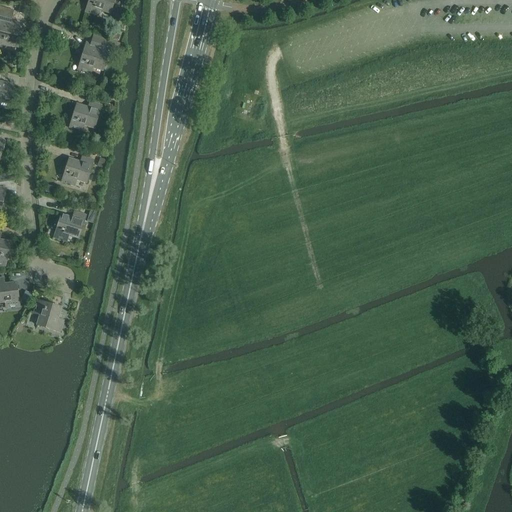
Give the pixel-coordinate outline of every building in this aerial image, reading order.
[(89,0),(86,12),(98,16),(100,11),(110,14),(115,0),(89,0)] [(0,48),(9,50),(18,52),(21,38),(17,37),(21,24),(11,21),(14,10),(0,6),(0,48)] [(85,47),(78,70),(91,74),(93,68),(103,71),(109,52),(115,54),(119,42),(93,34),(91,41),(87,40),(85,47)] [(0,108),(7,110),(13,87),(6,85),(0,83),(0,108)] [(77,105),(70,128),(83,131),(85,125),(95,128),(101,105),(90,102),(88,108),(77,105)] [(69,159),(62,182),(74,186),(76,180),(86,184),(94,161),(82,157),(81,163),(69,159)] [(100,160),(98,166),(103,168),(106,161),(100,160)] [(8,174),(0,174),(0,182),(9,182),(8,174)] [(54,195),(56,188),(48,185),(46,192),(54,195)] [(91,210),(87,222),(93,223),(97,212),(91,210)] [(61,215),(54,238),(67,242),(69,236),(79,239),(86,216),(75,212),(73,218),(61,215)] [(0,234),(0,265),(5,267),(11,244),(0,241),(0,240),(1,235),(0,234)] [(3,279),(0,279),(0,303),(4,303),(5,309),(19,307),(16,284),(4,285),(3,279)] [(26,291),(21,299),(29,303),(33,294),(26,291)] [(38,301),(34,314),(40,316),(37,326),(60,332),(64,321),(58,319),(61,308),(38,301)]
